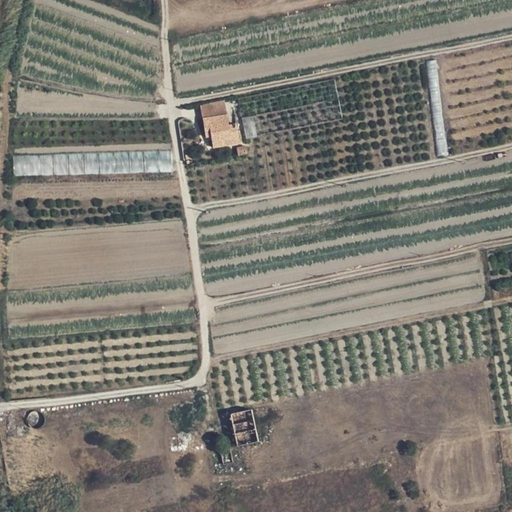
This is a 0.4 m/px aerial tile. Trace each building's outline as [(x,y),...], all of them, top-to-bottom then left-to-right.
[(335,80),(239,99),(247,140),(343,120),(335,80)] [(226,103),(202,107),(204,119),(227,115),(226,103)] [(227,115),(204,119),(207,138),(212,138),(213,149),(240,144),(237,124),(229,125),(227,115)] [(174,164),(173,150),(23,156),(24,170),(174,164)] [(254,417),(267,415),(266,408),(253,411),(254,417)] [(22,431),(27,430),(26,423),(25,423),(22,410),(7,412),(6,417),(9,434),(21,432),(22,431)] [(231,415),(237,447),(259,443),(254,417),(253,411),(252,410),(231,415)] [(234,464),(231,449),(221,451),(224,466),(234,464)]
